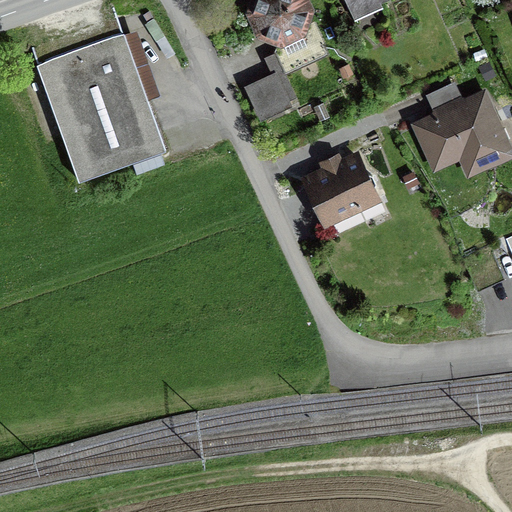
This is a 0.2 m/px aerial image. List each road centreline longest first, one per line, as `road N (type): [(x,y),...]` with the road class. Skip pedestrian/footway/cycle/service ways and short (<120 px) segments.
road 1 (residential): [(511,349),(386,364),(348,353),(300,270),(177,0)]
road 2 (track): [(458,462),(259,472),(54,511)]
